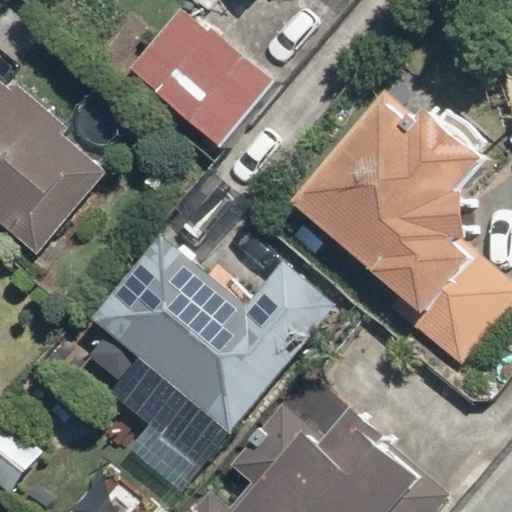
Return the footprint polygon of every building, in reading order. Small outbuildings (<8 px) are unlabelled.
[(34,0),(0,0),(0,17),(13,55),(49,42),(34,0)] [(236,149),(290,87),(198,8),(144,70),(236,149)] [(0,211),(50,255),(122,170),(0,67),(0,211)] [(475,367),(511,321),(511,271),(471,239),(480,239),(478,193),(469,192),(498,156),(443,112),(433,125),(394,94),(306,205),(417,292),(403,310),(475,367)] [(227,163),(190,203),(230,240),(267,200),(227,163)] [(246,432),(351,304),(301,264),(265,307),(180,238),(111,322),(246,432)] [(449,511),(461,498),(396,444),(403,436),(368,407),(341,440),(297,404),(244,468),(264,484),(243,508),(223,492),(206,511),(449,511)] [(29,417),(0,442),(0,456),(25,485),(61,453),(29,417)] [(112,463),(72,506),(78,511),(163,511),(164,511),(112,463)]
